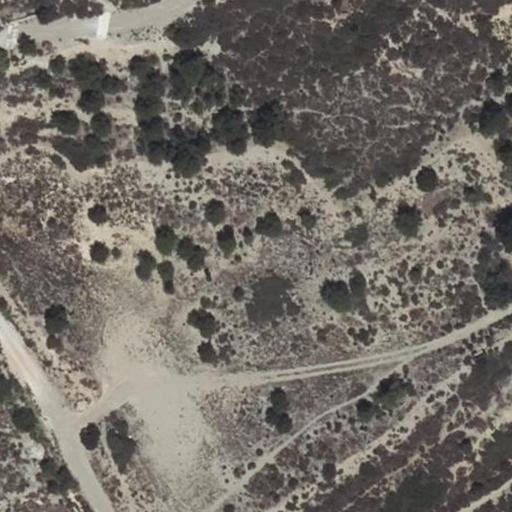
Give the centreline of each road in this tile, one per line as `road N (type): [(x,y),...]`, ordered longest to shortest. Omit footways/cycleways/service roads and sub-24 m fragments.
road 1 (track): [(103,511),(0,315)]
road 2 (track): [(0,64),(175,31),(203,0)]
